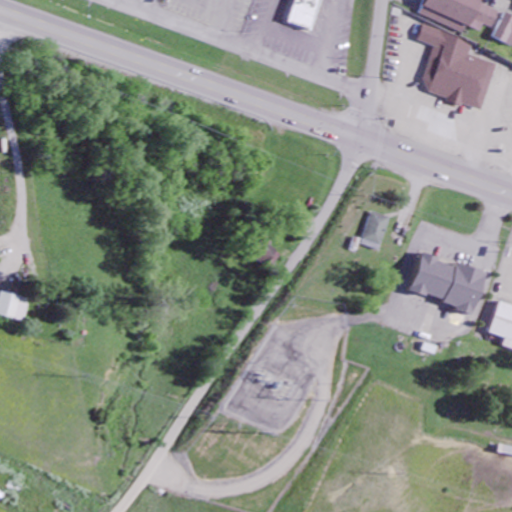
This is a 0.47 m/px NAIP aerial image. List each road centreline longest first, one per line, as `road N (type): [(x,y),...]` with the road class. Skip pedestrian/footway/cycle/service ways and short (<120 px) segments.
road 1 (primary): [(511,194),(0,9)]
road 2 (residential): [(119,511),(312,236),(360,140)]
road 3 (residential): [(7,12),(0,48),(26,256)]
road 4 (residential): [(360,140),(381,0)]
